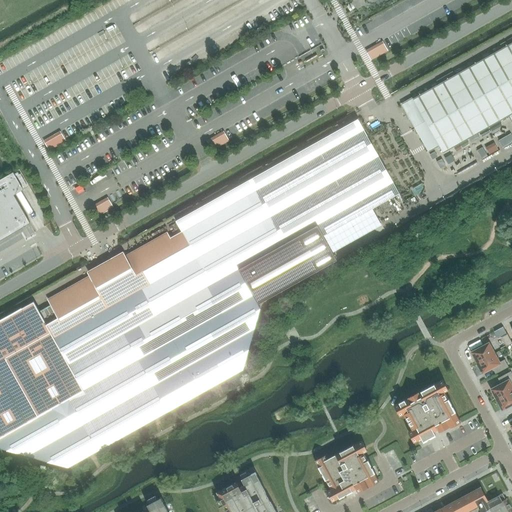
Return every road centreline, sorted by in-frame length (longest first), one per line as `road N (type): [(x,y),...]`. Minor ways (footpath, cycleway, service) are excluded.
road 1 (tertiary): [(0,292),(511,3)]
road 2 (residential): [(505,452),(449,346),(511,312)]
road 3 (residential): [(505,452),(392,511)]
